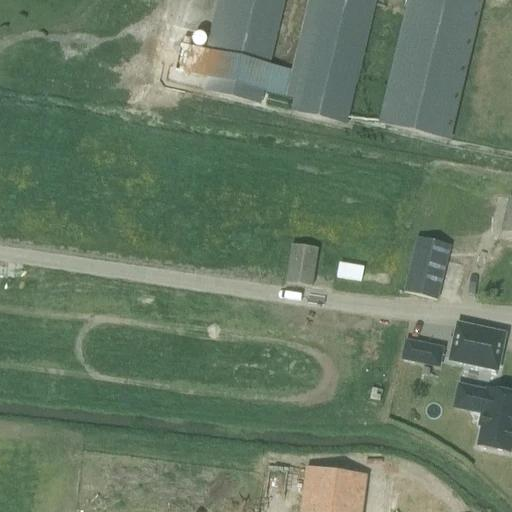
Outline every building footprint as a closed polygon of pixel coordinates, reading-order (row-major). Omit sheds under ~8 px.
[(180,47),(174,73),(207,80),(203,94),(260,108),(264,93),(293,100),(299,74),(291,72),(270,67),(285,0),(216,0),(205,52),(188,48),(190,41),(183,39),(181,47),(180,47)] [(293,100),(289,114),(347,128),(376,0),(307,0),(291,72),(299,74),(293,100)] [(406,0),(377,126),(450,143),(483,0),(406,0)] [(511,201),(507,200),(505,214),(506,214),(502,233),(511,235),(511,201)] [(416,240),(403,294),(436,302),(449,248),(416,240)] [(290,248),(285,284),(311,288),(317,252),(290,248)] [(351,270),(350,285),(390,289),(393,281),(392,274),(351,270)] [(457,327),(449,362),(496,372),(504,337),(457,327)] [(401,365),(439,369),(441,346),(403,342),(401,365)] [(453,409),(481,415),(478,428),(481,429),(477,448),(508,455),(511,436),(511,396),(486,391),(486,394),(457,388),(453,409)] [(305,470),(299,511),(361,511),(366,478),(305,470)]
